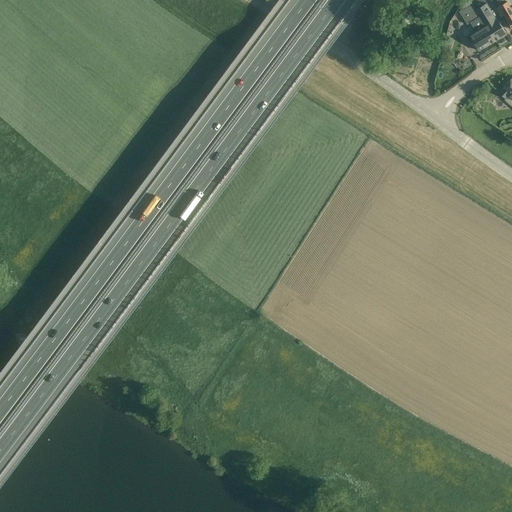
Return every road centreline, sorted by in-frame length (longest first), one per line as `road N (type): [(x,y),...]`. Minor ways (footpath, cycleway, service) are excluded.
road 1 (unclassified): [(0,475),(361,0)]
road 2 (motorway): [(0,447),(338,0)]
road 3 (motorway): [(307,0),(0,407)]
road 4 (unclassified): [(283,0),(0,375)]
road 5 (tertiary): [(432,116),(255,0)]
